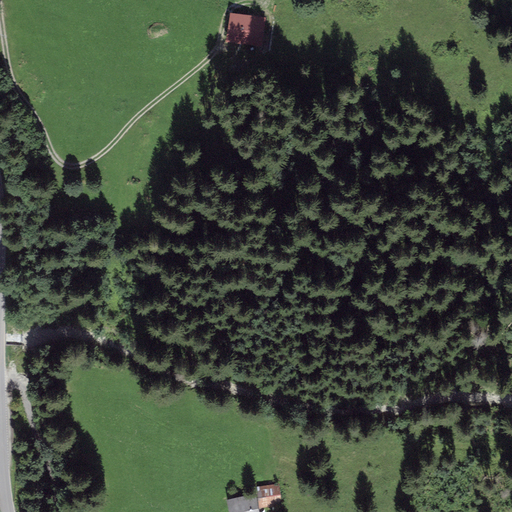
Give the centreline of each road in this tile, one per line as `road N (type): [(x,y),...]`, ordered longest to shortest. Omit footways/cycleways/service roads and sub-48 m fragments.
road 1 (track): [(253,3),(228,8),(207,60),(78,167),(57,163),(48,151),(14,84),(0,16)]
road 2 (track): [(44,511),(24,393),(0,374)]
